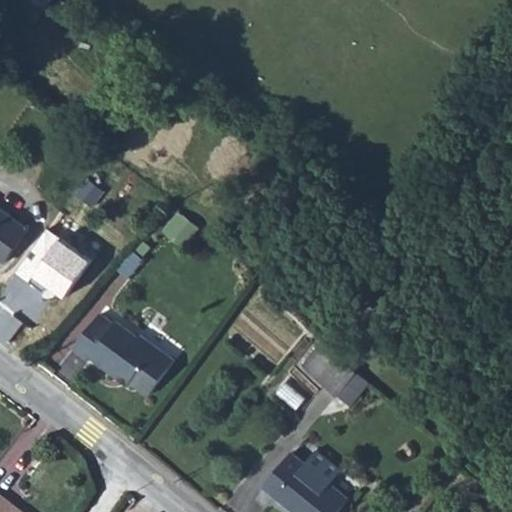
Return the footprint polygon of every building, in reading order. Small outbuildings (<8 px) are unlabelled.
[(9,0),(26,11),(32,0),(9,0)] [(32,0),(26,11),(37,18),(47,0),(32,0)] [(159,165),(197,118),(162,90),(124,138),(159,165)] [(244,226),(280,177),(263,165),(228,214),(244,226)] [(0,256),(6,261),(30,228),(0,206),(0,256)] [(176,360),(141,334),(139,337),(117,320),(115,323),(101,313),(74,347),(91,359),(93,356),(121,377),(125,371),(133,377),(131,381),(150,394),(176,360)] [(338,395),(357,371),(347,362),(324,340),(304,363),(338,395)] [(357,371),(338,395),(351,406),(370,382),(357,371)] [(338,511),(350,497),(332,483),(343,470),(317,449),(306,463),(292,451),(265,486),(296,511),(338,511)] [(0,511),(21,511),(0,495),(0,511)]
